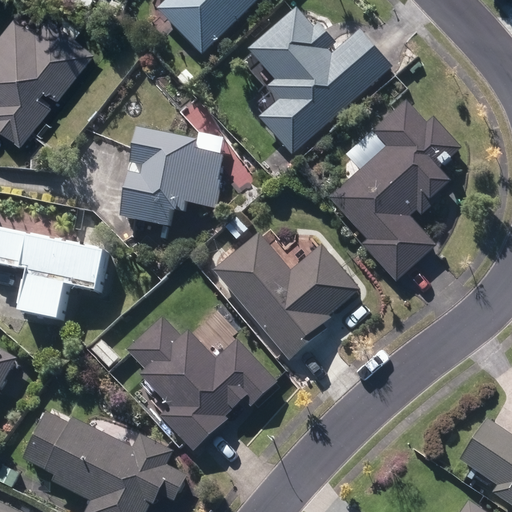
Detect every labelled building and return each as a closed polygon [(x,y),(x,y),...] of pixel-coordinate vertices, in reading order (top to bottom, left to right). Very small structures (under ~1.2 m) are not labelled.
[(71,0),(71,2),(90,10),(93,0),(71,0)] [(160,11),(204,56),(261,0),(156,0),(156,3),(161,9),(160,11)] [(260,118),(293,157),(394,69),(362,31),(333,56),(329,51),(337,45),(320,25),(315,28),(298,9),(250,51),(276,82),(269,88),(280,101),(260,118)] [(0,129),(20,147),(52,109),(40,98),(45,91),(57,101),(94,55),(50,18),(36,35),(16,18),(0,37),(0,129)] [(177,80),(189,92),(198,83),(186,71),(177,80)] [(364,245),(396,283),(437,248),(411,217),(418,211),(422,216),(443,199),(439,194),(452,183),(440,169),(462,151),(434,118),(427,125),(408,103),(374,132),(389,149),(330,199),(368,242),(364,245)] [(122,217),(171,226),(173,211),(186,214),(188,205),(218,210),(224,181),(220,180),(225,155),(196,150),(198,140),(137,130),(122,217)] [(364,159),(370,162),(376,159),(378,153),(376,147),(370,145),(364,147),(361,153),(364,159)] [(55,214),(24,206),(19,226),(50,234),(55,214)] [(226,229),(237,241),(249,231),(238,218),(226,229)] [(18,311),(60,321),(67,286),(97,292),(105,253),(0,230),(0,264),(27,270),(18,311)] [(214,272),(290,362),(327,330),(322,323),(357,294),(319,250),(289,276),(256,237),(214,272)] [(161,417),(194,452),(229,420),(226,417),(244,400),(251,408),(278,383),(238,341),(216,360),(190,331),(182,338),(164,318),(127,352),(145,371),(141,374),(172,408),(161,417)] [(92,351),(110,369),(121,359),(103,341),(92,351)] [(0,392),(18,361),(0,350),(0,392)] [(87,511),(148,511),(152,506),(154,507),(160,495),(174,503),(188,476),(167,464),(174,453),(141,435),(133,451),(126,447),(132,436),(113,425),(107,437),(72,418),(69,425),(47,414),(23,460),(58,478),(56,482),(93,502),(87,511)] [(494,494),(511,505),(511,435),(489,420),(462,461),(499,486),(494,494)] [(0,475),(0,483),(12,491),(20,476),(4,468),(0,475)] [(484,511),(470,502),(462,511),(484,511)] [(17,511),(0,503),(0,511),(17,511)]
